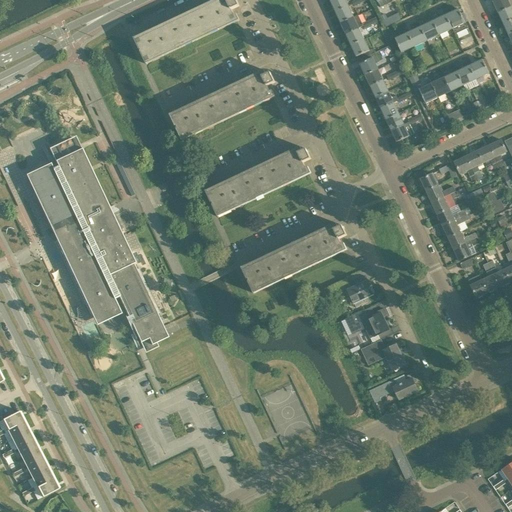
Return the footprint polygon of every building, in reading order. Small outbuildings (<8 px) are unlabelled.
[(222,0),(137,40),(135,38),(134,38),(146,65),(148,64),(147,62),(236,20),(232,10),(239,6),(236,0),(222,0)] [(345,0),(332,0),(330,1),(336,12),(348,6),(345,0)] [(496,0),(493,2),(498,13),(511,7),(507,0),(496,0)] [(354,17),(348,6),(336,12),(341,23),(354,17)] [(511,9),(511,7),(498,13),(503,24),(511,19),(511,9)] [(468,29),(465,23),(459,9),(446,15),(452,29),(455,35),(468,29)] [(402,20),(398,13),(387,18),(385,14),(381,16),(386,27),(402,20)] [(354,17),(341,23),(346,34),(359,28),(363,26),(362,24),(358,15),(354,17)] [(433,21),(440,35),(452,29),(446,15),(433,21)] [(511,19),(503,24),(508,34),(511,32),(511,19)] [(421,27),(427,41),(440,35),(433,21),(421,27)] [(421,27),(408,33),(415,47),(427,41),(421,27)] [(359,28),(346,34),(351,45),(364,40),(359,28)] [(402,53),(415,47),(408,33),(395,39),(402,53)] [(364,40),(351,45),(357,57),(365,53),(366,56),(373,53),(372,50),(374,49),(369,37),(364,40)] [(373,53),(366,56),(368,60),(360,64),(365,76),(378,69),(373,58),(375,57),(373,53)] [(483,60),(470,66),(476,80),(489,74),(483,60)] [(470,66),(457,72),(464,86),(476,80),(470,66)] [(378,69),(365,76),(370,87),(383,80),(378,69)] [(451,92),(464,86),(457,72),(444,78),(451,92)] [(183,141),(184,141),(183,139),(272,97),(268,86),(275,83),(271,73),(263,76),(262,75),(173,117),(171,115),(170,115),(183,141)] [(416,75),(409,78),(413,87),(420,84),(416,75)] [(438,98),(451,92),(444,78),(432,84),(438,98)] [(438,98),(432,84),(429,79),(425,81),(427,86),(419,90),(425,104),(438,98)] [(383,80),(370,87),(376,98),(389,92),(383,80)] [(495,101),(501,98),(498,91),(491,94),(495,101)] [(376,98),(381,109),(394,103),(389,92),(376,98)] [(482,106),(479,101),(472,104),(475,110),(482,106)] [(394,103),(381,109),(386,120),(399,113),(394,103)] [(455,112),(447,115),(451,122),(458,119),(455,112)] [(399,113),(386,120),(391,131),(404,125),(399,113)] [(404,125),(391,131),(397,143),(414,134),(409,125),(409,123),(404,125)] [(56,241),(54,242),(89,316),(91,315),(96,326),(121,314),(114,299),(117,298),(119,297),(126,312),(140,343),(148,339),(152,345),(168,338),(167,335),(157,314),(159,313),(138,269),(136,270),(134,264),(135,263),(112,214),(118,211),(115,205),(109,208),(79,144),(77,141),(75,136),(49,149),(57,167),(53,169),(52,167),(27,179),(54,236),(56,241)] [(501,140),(489,146),(492,152),(495,158),(507,152),(505,147),(504,146),(504,145),(501,140)] [(497,163),(495,158),(492,152),(489,146),(477,151),(480,157),(481,158),(483,164),(490,160),(492,165),(496,172),(500,170),(497,163)] [(219,215),(308,173),(303,163),(311,159),(306,149),(299,153),(298,151),(208,193),(207,191),(206,191),(218,218),(219,217),(219,215)] [(469,164),(471,169),(472,169),(474,173),(474,174),(477,181),(483,178),(479,171),(477,166),(483,164),(481,158),(480,157),(477,151),(466,157),(468,162),(469,163),(469,164)] [(466,157),(454,162),(457,167),(457,168),(458,169),(460,174),(471,169),(469,164),(469,163),(468,162),(466,157)] [(446,166),(439,169),(441,175),(449,171),(453,179),(457,177),(452,165),(447,168),(446,166)] [(421,179),(426,191),(438,185),(433,174),(421,179)] [(442,192),(438,185),(426,191),(432,203),(456,191),(453,187),(442,192)] [(437,215),(449,209),(446,202),(458,197),(456,191),(432,203),(437,215)] [(496,215),(506,210),(501,201),(491,205),(496,215)] [(452,215),(449,209),(437,215),(443,226),(467,215),(464,210),(457,213),(452,215)] [(448,238),(460,232),(457,225),(469,220),(467,215),(443,226),(448,238)] [(504,216),(498,218),(501,224),(507,222),(504,216)] [(334,229),(334,228),(244,270),(243,267),(242,267),(254,294),(255,293),(254,291),(344,249),(339,239),(347,235),(342,225),(334,229)] [(463,239),(460,232),(448,238),(454,249),(466,244),(470,242),(477,238),(475,233),(463,239)] [(470,242),(466,244),(454,249),(459,261),(476,254),(473,246),(480,243),(477,238),(470,242)] [(472,258),(460,264),(463,270),(468,267),(469,268),(475,265),(472,258)] [(488,277),(482,280),(488,293),(500,288),(488,263),(486,259),(481,261),(488,277)] [(500,288),(511,283),(504,269),(498,272),(493,261),(488,263),(500,288)] [(477,299),(488,293),(482,280),(480,276),(470,281),(471,285),(470,285),(477,299)] [(347,278),(325,288),(332,305),(350,297),(354,304),(356,308),(367,303),(365,299),(373,296),(368,284),(370,282),(369,281),(368,280),(366,277),(354,282),(355,284),(351,286),(347,278)] [(374,313),(375,316),(369,319),(365,310),(346,319),(353,334),(369,326),(374,337),(376,336),(379,334),(383,333),(389,330),(383,317),(387,315),(384,309),(374,313)] [(369,366),(386,357),(393,371),(406,365),(400,351),(403,350),(399,342),(393,343),(394,346),(386,350),(381,340),(361,350),(369,366)] [(394,380),(373,389),(369,391),(375,403),(381,400),(380,398),(395,391),(400,400),(418,391),(414,383),(417,382),(412,374),(405,377),(404,375),(394,380)] [(4,419),(9,429),(25,421),(20,411),(4,419)] [(25,421),(9,429),(14,439),(30,430),(25,421)] [(14,439),(19,448),(35,440),(30,430),(14,439)] [(19,448),(24,458),(40,450),(35,440),(19,448)] [(45,459),(40,450),(24,458),(29,467),(45,459)] [(29,467),(34,477),(50,469),(45,459),(29,467)] [(508,479),(511,476),(511,462),(502,470),(508,479)] [(34,477),(39,487),(55,478),(50,469),(34,477)] [(60,488),(55,478),(39,487),(44,497),(60,488)]
